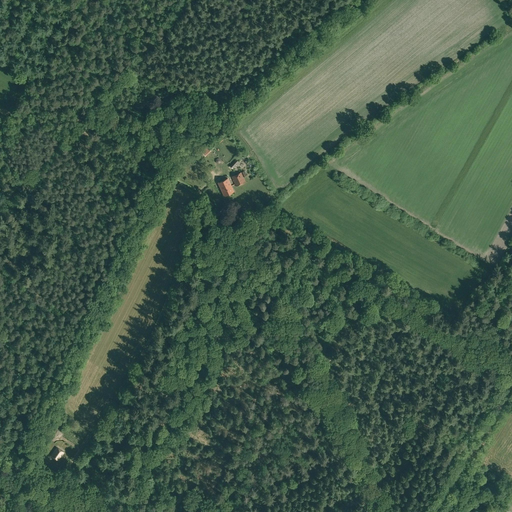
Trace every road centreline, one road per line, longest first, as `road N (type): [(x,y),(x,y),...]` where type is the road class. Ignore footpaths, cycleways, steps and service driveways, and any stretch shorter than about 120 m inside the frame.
road 1 (track): [(55,483),(147,342),(194,195),(205,185)]
road 2 (track): [(16,459),(162,171)]
road 3 (track): [(511,365),(268,220),(248,237)]
road 4 (track): [(190,0),(0,210)]
road 5 (track): [(355,0),(170,158)]
road 6 (track): [(430,511),(511,380)]
